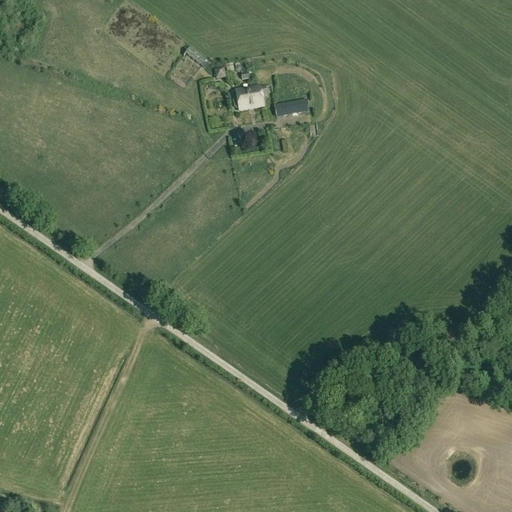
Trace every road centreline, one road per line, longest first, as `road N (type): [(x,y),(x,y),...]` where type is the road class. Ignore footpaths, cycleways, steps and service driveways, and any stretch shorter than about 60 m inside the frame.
road 1 (unclassified): [(436,511),(0,209)]
road 2 (track): [(65,511),(151,315)]
